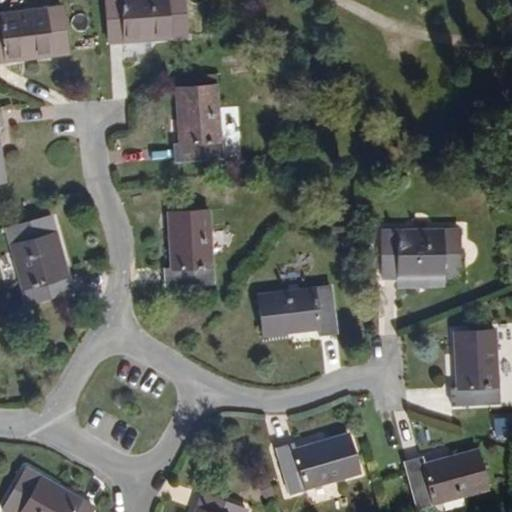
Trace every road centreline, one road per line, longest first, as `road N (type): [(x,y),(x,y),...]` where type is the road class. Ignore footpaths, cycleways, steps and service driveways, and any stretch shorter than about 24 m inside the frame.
road 1 (residential): [(90,119),(117,328)]
road 2 (residential): [(393,375),(333,392),(211,394)]
road 3 (track): [(343,0),(409,32),(511,53)]
